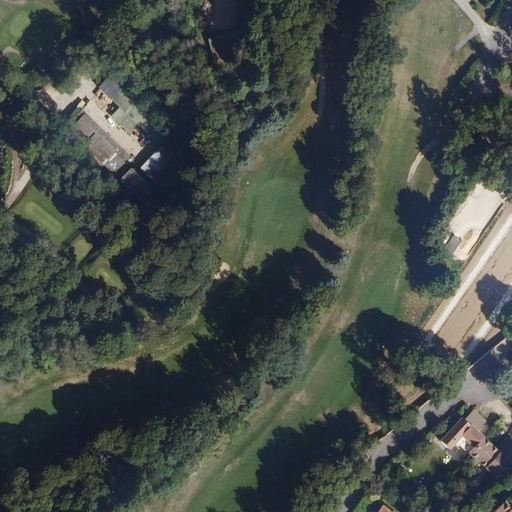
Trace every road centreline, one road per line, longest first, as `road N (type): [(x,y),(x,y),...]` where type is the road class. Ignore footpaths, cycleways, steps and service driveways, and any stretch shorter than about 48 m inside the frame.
road 1 (track): [(511,162),(464,122),(493,50),(460,0)]
road 2 (residential): [(342,511),(386,451),(448,400)]
road 3 (unknown): [(61,116),(130,0)]
